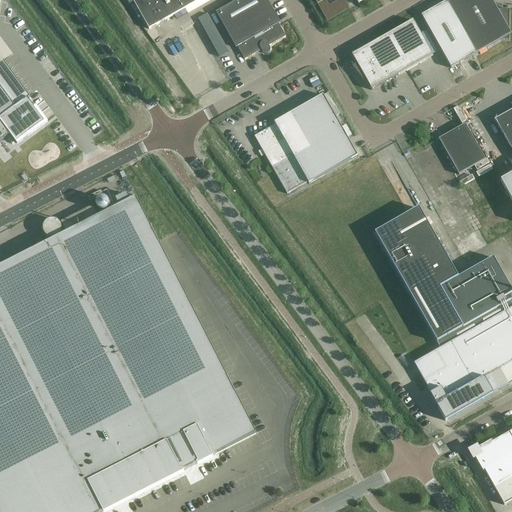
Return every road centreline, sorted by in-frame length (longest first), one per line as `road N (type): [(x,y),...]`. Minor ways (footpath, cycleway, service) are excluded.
road 1 (unclassified): [(412,462),(173,133)]
road 2 (unclassified): [(511,62),(377,135),(365,129),(319,50)]
road 3 (unclassified): [(0,220),(173,133)]
road 4 (unclassified): [(173,133),(69,0)]
road 5 (unclassified): [(173,133),(319,50)]
